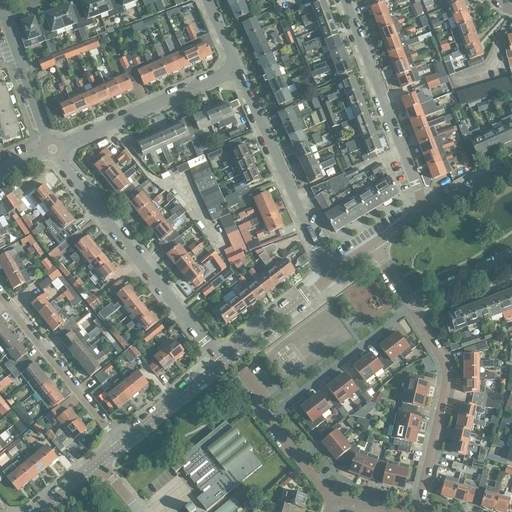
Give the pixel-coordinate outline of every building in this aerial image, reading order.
[(84,12),(79,14),(84,28),(94,24),(92,19),(100,16),(93,0),(85,0),(80,2),(84,12)] [(120,15),(114,0),(109,2),(108,0),(93,0),(100,16),(108,13),(110,18),(120,15)] [(135,3),(133,0),(120,0),(120,1),(115,3),(114,0),(120,15),(125,13),(123,7),(135,3)] [(133,0),(135,3),(141,0),(145,7),(151,5),(155,15),(159,13),(155,3),(153,0),(133,0)] [(223,0),(227,10),(244,3),(242,0),(223,0)] [(311,6),(313,13),(301,18),(303,23),(329,13),(324,1),(311,6)] [(463,2),(449,7),(451,12),(442,16),(444,21),(453,18),(467,12),(465,8),(467,8),(467,6),(466,3),(465,2),(463,2)] [(249,14),(244,3),(227,10),(232,20),(234,20),(235,20),(249,14)] [(375,20),(388,15),(383,4),(371,9),(371,10),(370,10),(372,15),(373,15),(375,20)] [(70,6),(57,10),(64,29),(72,26),(74,32),(84,28),(79,14),(74,16),(70,6)] [(56,32),(64,29),(57,10),(45,15),(48,25),(43,27),(48,41),(58,38),(56,32)] [(457,29),(471,23),(467,12),(453,18),(457,29)] [(264,21),(270,18),(268,13),(262,16),(264,21)] [(320,30),(334,25),(329,13),(303,23),(296,25),(298,30),(317,23),(320,30)] [(388,15),(375,20),(380,32),(392,27),(388,15)] [(38,45),(48,41),(43,27),(38,29),(34,18),(21,23),(28,42),(36,39),(38,45)] [(247,37),(261,31),(255,19),(242,25),(247,37)] [(143,22),(138,24),(141,31),(146,29),(145,28),(143,22)] [(454,42),(475,34),(473,30),(475,29),(476,27),(474,24),(473,23),(471,24),(471,23),(457,29),(450,31),(454,42)] [(392,27),(380,32),(384,43),(416,31),(414,27),(402,31),(399,24),(398,25),(392,27)] [(334,25),(320,30),(322,36),(302,45),(303,45),(299,47),(301,50),(338,36),(334,25)] [(189,35),(192,42),(200,61),(206,58),(206,59),(211,57),(210,56),(212,56),(206,43),(200,45),(198,40),(197,40),(194,32),(191,26),(186,29),(189,35)] [(253,49),(266,43),(261,31),(247,37),(253,49)] [(388,54),(401,50),(407,47),(419,43),(417,38),(406,42),(403,37),(416,32),(416,31),(384,43),(388,54)] [(465,50),(479,45),(475,34),(454,42),(458,52),(465,50)] [(199,61),(200,61),(192,42),(185,45),(182,39),(181,35),(177,37),(178,41),(181,47),(183,53),(189,66),(195,63),(195,64),(200,62),(199,61)] [(329,53),(343,48),(338,36),(301,50),(302,55),(306,53),(306,54),(326,46),(329,53)] [(172,58),(178,71),(184,68),(184,69),(188,67),(188,66),(189,66),(183,53),(177,55),(174,50),(171,44),(169,39),(164,41),(172,58)] [(96,40),(85,44),(89,52),(99,47),(96,40)] [(153,46),(161,63),(166,76),(172,73),(173,74),(177,72),(177,71),(178,71),(172,58),(167,60),(159,43),(153,46)] [(258,60),(271,54),(266,43),(253,49),(258,60)] [(89,52),(85,44),(74,48),(77,56),(89,52)] [(465,50),(458,52),(451,55),(453,60),(467,55),(469,61),(483,55),(479,45),(465,50)] [(407,47),(401,50),(388,54),(393,66),(405,61),(422,55),(420,51),(410,55),(407,47)] [(77,56),(74,48),(62,52),(66,60),(77,56)] [(333,65),(347,60),(343,48),(329,53),(333,65)] [(51,57),(54,65),(66,60),(62,52),(51,57)] [(144,56),(149,68),(155,81),(161,78),(162,79),(166,77),(166,76),(161,63),(154,65),(152,60),(149,54),(144,56)] [(263,72),(276,66),(271,54),(258,60),(263,72)] [(125,58),(133,75),(135,80),(140,78),(144,86),(150,83),(150,84),(155,82),(154,81),(155,81),(149,68),(138,73),(136,67),(140,65),(137,59),(133,61),(130,55),(125,58)] [(54,65),(51,57),(39,62),(43,71),(55,66),(54,65)] [(126,76),(115,81),(121,94),(127,92),(127,93),(132,91),(131,90),(132,89),(127,78),(133,75),(125,58),(119,60),(126,76)] [(466,58),(445,65),(448,74),(469,67),(466,58)] [(291,59),(283,63),(285,67),(293,64),(291,59)] [(347,60),(333,65),(338,77),(352,72),(347,60)] [(405,61),(393,66),(397,77),(426,66),(425,62),(420,64),(414,66),(414,65),(408,67),(405,61)] [(313,67),(315,72),(327,67),(325,63),(313,67)] [(268,83),(281,77),(276,66),(263,72),(268,83)] [(426,67),(426,66),(397,77),(399,83),(398,83),(400,88),(401,87),(402,89),(420,82),(418,75),(423,72),(422,68),(426,67)] [(329,72),(327,67),(315,72),(311,74),(313,79),(329,72)] [(3,144),(23,137),(1,71),(0,70),(0,71),(0,144),(2,144),(3,144)] [(92,78),(91,78),(89,72),(85,74),(88,80),(90,86),(95,84),(92,78)] [(99,75),(101,81),(104,86),(110,99),(116,97),(116,98),(121,96),(120,95),(121,94),(115,81),(108,84),(103,73),(99,75)] [(427,84),(442,78),(441,74),(436,76),(435,75),(425,79),(427,84)] [(273,95),(287,89),(281,77),(268,83),(273,95)] [(442,78),(427,84),(429,90),(439,86),(439,84),(448,81),(446,77),(442,78)] [(502,80),(506,92),(511,90),(508,78),(502,80)] [(340,98),(359,91),(354,79),(341,84),(343,90),(337,92),(337,93),(327,97),(329,102),(340,98)] [(304,88),(306,87),(310,86),(308,80),(302,82),(304,88)] [(496,81),(500,94),(506,92),(502,80),(496,81)] [(491,83),(494,95),(500,94),(496,81),(491,83)] [(76,85),(79,91),(87,109),(93,107),(94,108),(98,106),(98,105),(99,104),(93,91),(86,94),(81,82),(76,85)] [(485,85),(488,97),(494,95),(491,83),(485,85)] [(479,86),(483,99),(488,97),(485,85),(479,86)] [(104,86),(93,91),(99,104),(104,102),(105,103),(109,101),(109,100),(110,99),(104,86)] [(473,88),(477,100),(483,99),(479,86),(473,88)] [(65,89),(70,101),(76,114),(82,112),(83,113),(87,111),(87,110),(87,109),(79,91),(72,93),(70,87),(65,89)] [(468,90),(471,102),(477,100),(473,88),(468,90)] [(287,89),(273,95),(279,106),(292,100),(287,89)] [(462,92),(465,104),(471,102),(468,90),(462,92)] [(344,110),(364,103),(359,91),(340,98),(344,110)] [(296,92),(290,95),(293,101),(299,98),(296,92)] [(465,104),(462,92),(456,93),(460,105),(465,104)] [(406,111),(419,106),(433,101),(431,97),(426,99),(423,93),(415,96),(414,95),(402,100),(402,101),(401,102),(403,106),(404,106),(406,111)] [(316,112),(321,110),(316,97),(311,99),(316,112)] [(75,114),(76,114),(70,101),(64,104),(62,98),(57,101),(65,119),(71,116),(71,118),(76,116),(75,114)] [(411,123),(423,118),(443,110),(442,106),(436,108),(433,101),(419,106),(406,111),(411,123)] [(217,108),(225,127),(231,124),(234,130),(239,128),(228,103),(221,106),(221,105),(217,107),(217,108)] [(327,116),(332,114),(328,103),(322,105),(327,116)] [(364,103),(344,110),(349,122),(368,114),(364,103)] [(205,113),(211,126),(217,124),(219,129),(220,129),(223,135),(227,133),(225,127),(217,108),(210,111),(210,110),(205,112),(206,113),(205,113)] [(283,126),(302,118),(312,114),(309,109),(294,115),(291,109),(278,115),(283,126)] [(320,124),(326,121),(321,110),(316,112),(320,124)] [(426,124),(423,118),(444,110),(443,110),(423,118),(411,123),(415,134),(441,124),(453,120),(451,115),(426,124)] [(200,131),(211,126),(205,113),(199,116),(199,115),(194,117),(195,118),(194,118),(197,127),(192,130),(198,142),(202,152),(208,149),(200,131)] [(332,114),(327,116),(331,128),(337,126),(332,114)] [(359,131),(373,126),(368,114),(349,122),(341,125),(343,130),(350,127),(352,134),(359,131)] [(198,142),(192,130),(192,128),(187,118),(181,120),(183,123),(177,126),(176,125),(172,127),(172,128),(171,128),(177,141),(182,139),(184,145),(191,142),(192,144),(198,142)] [(288,138),(302,132),(307,130),(302,118),(283,126),(288,138)] [(511,123),(503,127),(510,142),(511,141),(511,123)] [(419,145),(432,141),(455,132),(453,127),(436,133),(434,127),(441,124),(415,134),(419,145)] [(373,126),(359,131),(362,138),(345,145),(347,149),(348,149),(377,138),(373,126)] [(510,142),(503,127),(492,132),(499,147),(510,142)] [(182,153),(180,147),(177,141),(171,128),(165,131),(165,130),(160,132),(161,133),(160,133),(166,146),(173,143),(175,149),(178,155),(182,153)] [(228,134),(230,140),(242,135),(239,129),(228,134)] [(293,149),(307,143),(302,132),(288,138),(293,149)] [(424,157),(436,152),(448,147),(447,143),(441,145),(439,138),(455,132),(432,141),(419,145),(424,157)] [(499,147),(492,132),(481,137),(488,152),(499,147)] [(171,158),(166,146),(160,133),(154,136),(154,135),(149,137),(150,138),(149,138),(155,151),(161,149),(166,160),(171,158)] [(230,140),(228,134),(216,139),(219,145),(230,140)] [(488,152),(481,137),(470,142),(477,157),(488,152)] [(160,163),(155,151),(149,138),(143,141),(143,140),(138,142),(139,143),(137,143),(143,157),(150,154),(155,165),(160,163)] [(377,138),(348,149),(350,154),(365,148),(368,155),(382,150),(377,138)] [(205,153),(208,159),(209,161),(231,151),(228,143),(219,147),(205,153)] [(299,161),(312,155),(307,143),(293,149),(299,161)] [(483,164),(511,150),(511,143),(480,159),(483,164)] [(231,166),(250,158),(247,151),(249,150),(247,146),(246,145),(239,148),(240,149),(231,152),(233,157),(227,160),(228,162),(223,165),(225,169),(231,166)] [(428,168),(441,163),(453,159),(451,154),(446,156),(443,150),(449,148),(448,147),(436,152),(424,157),(428,168)] [(102,175),(103,176),(114,167),(108,159),(111,157),(106,150),(98,157),(101,161),(95,166),(99,171),(98,172),(102,176),(102,175)] [(121,155),(126,162),(128,163),(133,159),(125,151),(120,154),(121,155)] [(465,167),(470,164),(466,153),(460,156),(465,167)] [(126,162),(121,155),(116,159),(119,163),(121,166),(126,162)] [(312,155),(299,161),(304,172),(320,165),(318,160),(315,162),(312,155)] [(190,170),(207,163),(204,156),(187,163),(190,170)] [(344,170),(350,168),(346,157),(340,160),(344,170)] [(250,158),(231,166),(234,173),(228,176),(228,177),(218,181),(220,185),(236,177),(241,175),(255,169),(252,163),(253,163),(251,159),(250,159),(250,158)] [(320,165),(304,172),(309,184),(323,178),(320,172),(336,165),(333,159),(330,161),(323,164),(320,165)] [(453,159),(441,163),(428,168),(430,174),(429,174),(431,179),(432,178),(433,180),(445,175),(451,173),(447,162),(453,159)] [(193,176),(210,169),(207,163),(190,171),(193,176)] [(377,174),(379,177),(386,174),(383,170),(384,169),(380,164),(370,170),(374,176),(377,174)] [(122,176),(114,167),(103,176),(107,181),(106,182),(109,185),(110,185),(111,185),(122,176)] [(127,198),(137,190),(132,184),(130,186),(126,181),(135,173),(132,168),(122,176),(111,185),(115,190),(114,191),(117,195),(118,194),(119,195),(122,192),(127,198)] [(210,169),(193,176),(195,182),(212,175),(210,169)] [(255,169),(241,175),(244,182),(239,184),(233,187),(235,192),(241,189),(247,187),(246,187),(260,181),(257,175),(258,174),(256,170),(255,170),(255,169)] [(344,175),(367,214),(399,196),(389,178),(373,188),(364,173),(359,176),(355,169),(344,175)] [(212,175),(195,182),(198,188),(215,181),(212,175)] [(367,214),(344,175),(328,182),(310,189),(315,198),(320,207),(325,216),(335,233),(367,214)] [(139,213),(150,204),(152,202),(142,190),(151,182),(148,180),(137,189),(137,190),(127,198),(131,203),(130,203),(135,208),(134,209),(137,213),(138,212),(139,213)] [(215,181),(198,188),(200,193),(217,186),(220,185),(218,181),(216,183),(215,181)] [(34,210),(42,203),(53,194),(45,185),(34,194),(29,198),(34,204),(31,207),(34,210)] [(0,190),(14,210),(20,206),(11,194),(12,194),(7,186),(0,190)] [(217,186),(200,193),(203,199),(220,192),(217,186)] [(14,210),(0,190),(0,201),(1,201),(9,214),(14,210)] [(220,192),(203,199),(205,205),(222,198),(220,192)] [(227,203),(238,198),(236,193),(225,198),(227,203)] [(49,212),(60,203),(53,194),(42,203),(49,212)] [(259,211),(273,205),(270,199),(271,199),(269,194),(268,195),(267,194),(254,199),(259,211)] [(222,198),(205,205),(208,211),(225,204),(222,198)] [(238,198),(227,203),(230,209),(241,204),(238,198)] [(173,216),(183,209),(176,201),(172,204),(175,207),(170,211),(173,216)] [(53,224),(67,212),(60,203),(49,212),(53,217),(45,224),(48,228),(53,224)] [(157,214),(150,204),(139,213),(142,218),(141,219),(144,223),(145,222),(146,223),(157,214)] [(225,204),(208,211),(210,217),(227,209),(225,204)] [(273,205),(259,211),(262,216),(256,219),(250,222),(241,226),(244,231),(259,225),(264,222),(277,216),(275,210),(276,210),(274,205),(273,206),(273,205)] [(173,233),(169,228),(174,225),(173,223),(186,212),(183,209),(173,216),(165,223),(154,232),(158,237),(157,238),(160,242),(161,241),(162,242),(165,239),(170,244),(165,249),(179,237),(175,231),(173,233)] [(227,209),(210,217),(213,222),(219,219),(220,220),(230,215),(227,209)] [(53,239),(60,246),(66,241),(78,232),(71,224),(74,221),(67,212),(53,224),(60,233),(53,239)] [(165,223),(157,214),(146,223),(150,227),(149,228),(152,232),(153,231),(154,232),(165,223)] [(222,225),(232,220),(230,215),(220,220),(222,225)] [(277,216),(264,222),(267,229),(256,234),(258,239),(283,228),(280,222),(281,221),(279,217),(278,217),(277,216)] [(29,234),(19,220),(16,223),(25,236),(29,234)] [(232,220),(222,225),(225,230),(235,226),(232,220)] [(235,226),(225,230),(227,236),(237,232),(238,234),(235,226)] [(9,249),(22,241),(16,231),(3,239),(9,249)] [(230,242),(240,237),(238,234),(237,232),(227,236),(230,242)] [(75,247),(78,251),(70,258),(74,263),(82,256),(95,245),(93,247),(90,244),(93,242),(88,236),(75,247)] [(179,237),(165,249),(169,254),(168,256),(172,261),(171,261),(174,265),(175,265),(176,266),(187,257),(186,256),(180,249),(185,245),(179,237)] [(240,237),(230,242),(232,247),(242,243),(240,237)] [(60,246),(48,255),(52,260),(60,254),(70,246),(66,241),(60,246)] [(235,253),(241,250),(245,249),(242,243),(232,247),(235,253)] [(192,253),(201,245),(201,244),(197,248),(193,244),(188,249),(192,253)] [(82,256),(89,265),(103,254),(100,256),(98,253),(100,251),(95,245),(82,256)] [(201,245),(192,253),(194,256),(204,248),(201,245)] [(268,258),(272,263),(276,260),(272,255),(278,251),(274,245),(262,249),(264,253),(268,258)] [(30,255),(36,251),(32,247),(27,250),(30,255)] [(0,266),(2,270),(20,260),(15,250),(9,253),(0,257),(0,266)] [(241,250),(235,253),(227,257),(231,264),(245,258),(241,250)] [(183,275),(195,266),(190,260),(193,258),(190,253),(186,256),(187,257),(176,266),(179,270),(178,271),(182,275),(183,274),(183,275)] [(266,276),(275,287),(280,283),(280,284),(284,281),(284,280),(284,279),(276,268),(272,263),(268,258),(264,253),(258,257),(270,272),(266,276)] [(89,265),(93,270),(89,273),(92,277),(96,274),(110,263),(109,263),(107,265),(105,262),(107,260),(103,254),(89,265)] [(302,267),(308,262),(305,254),(297,260),(302,267)] [(45,273),(49,278),(57,271),(47,258),(43,261),(50,269),(45,273)] [(207,261),(204,258),(199,262),(202,266),(207,261)] [(20,260),(2,270),(7,280),(25,271),(22,265),(23,265),(20,260)] [(276,268),(284,279),(289,276),(290,276),(294,273),(293,272),(294,272),(285,260),(276,268)] [(114,269),(110,263),(96,274),(102,281),(97,285),(101,289),(106,285),(104,283),(115,274),(114,274),(112,271),(114,269)] [(77,271),(70,275),(72,280),(85,274),(81,266),(76,268),(77,271)] [(202,275),(195,266),(183,275),(187,280),(186,280),(189,284),(190,283),(191,284),(193,283),(197,288),(203,282),(200,277),(202,275)] [(234,274),(230,270),(221,277),(224,282),(234,274)] [(275,287),(266,276),(260,280),(252,270),(248,273),(252,278),(256,283),(265,294),(270,290),(271,291),(275,288),(274,287),(275,287)] [(13,291),(25,284),(27,287),(32,284),(25,271),(7,280),(13,291)] [(71,288),(57,271),(49,278),(39,286),(42,291),(53,283),(58,279),(63,286),(67,291),(71,288)] [(247,283),(242,277),(239,274),(236,276),(246,291),(255,302),(260,298),(261,299),(265,296),(264,295),(265,294),(256,283),(252,278),(247,283)] [(295,275),(285,282),(289,287),(299,281),(295,275)] [(211,284),(215,289),(224,282),(221,277),(211,284)] [(124,305),(135,296),(132,293),(135,291),(130,285),(125,289),(119,282),(108,291),(114,298),(118,303),(113,307),(111,304),(97,316),(102,322),(106,320),(124,305)] [(215,289),(211,284),(201,292),(205,297),(215,289)] [(75,300),(78,297),(71,288),(67,291),(75,300)] [(76,290),(89,306),(96,301),(98,300),(94,295),(89,298),(87,295),(84,292),(80,288),(76,290)] [(237,298),(246,309),(251,305),(251,306),(255,303),(255,302),(246,291),(237,298)] [(495,297),(501,314),(511,309),(511,307),(506,292),(495,297)] [(36,316),(49,306),(45,300),(48,298),(45,294),(31,305),(34,309),(32,310),(36,316)] [(209,305),(217,298),(215,295),(206,302),(209,305)] [(131,314),(142,305),(135,296),(124,305),(131,314)] [(483,301),(490,318),(501,314),(495,297),(483,301)] [(246,309),(237,298),(227,305),(236,317),(241,313),(242,314),(246,311),(245,310),(246,309)] [(471,306),(478,323),(490,318),(483,301),(471,306)] [(236,317),(227,305),(225,302),(219,307),(221,310),(215,315),(220,321),(222,319),(226,324),(231,320),(232,321),(236,318),(235,317),(236,317)] [(46,323),(57,314),(52,309),(55,307),(52,303),(49,306),(36,316),(36,317),(39,315),(46,323)] [(142,305),(131,314),(135,319),(126,327),(129,331),(138,323),(149,314),(142,305)] [(478,323),(471,306),(460,310),(466,327),(469,333),(475,331),(472,325),(478,323)] [(460,330),(466,327),(460,310),(448,315),(451,322),(446,324),(449,334),(460,330)] [(58,328),(62,333),(75,323),(71,318),(64,324),(60,318),(64,314),(61,311),(57,314),(46,323),(53,332),(58,328)] [(61,342),(68,351),(87,335),(79,325),(85,321),(86,321),(91,317),(91,316),(88,312),(75,323),(62,333),(66,338),(61,342)] [(152,312),(149,314),(138,323),(145,332),(157,323),(154,320),(156,317),(152,312)] [(149,332),(153,337),(164,329),(160,324),(149,332)] [(108,334),(100,325),(97,328),(104,336),(102,338),(108,334)] [(5,327),(0,331),(0,346),(2,345),(13,336),(12,336),(5,327)] [(470,338),(469,333),(468,332),(461,334),(464,340),(470,338)] [(9,354),(20,345),(17,342),(19,340),(15,334),(12,336),(13,336),(2,345),(6,350),(1,354),(4,358),(9,354)] [(115,342),(108,334),(102,338),(109,347),(115,342)] [(389,340),(400,355),(409,348),(411,351),(415,348),(408,338),(403,341),(397,334),(389,340)] [(75,360),(94,345),(94,344),(91,347),(87,342),(90,339),(87,335),(68,351),(75,360)] [(161,345),(164,350),(175,363),(185,355),(174,342),(170,337),(161,345)] [(471,339),(473,345),(480,343),(478,337),(471,339)] [(120,338),(117,340),(124,349),(128,347),(120,338)] [(473,345),(471,339),(462,342),(464,348),(473,345)] [(386,355),(381,358),(389,368),(393,365),(391,362),(400,355),(389,340),(380,347),(386,355)] [(122,352),(115,342),(109,347),(110,347),(112,346),(119,354),(122,352)] [(464,368),(478,368),(493,368),(494,362),(478,361),(478,353),(483,353),(483,350),(488,351),(487,342),(463,350),(465,355),(464,355),(464,368)] [(27,354),(20,345),(9,354),(13,359),(4,366),(11,375),(29,360),(26,355),(27,354)] [(94,345),(75,360),(82,369),(97,356),(93,351),(97,348),(94,345)] [(138,355),(131,347),(127,351),(133,359),(138,355)] [(175,363),(164,350),(154,358),(157,361),(163,369),(165,371),(175,363)] [(123,354),(129,362),(131,363),(135,360),(133,359),(127,351),(123,354)] [(101,369),(96,363),(105,357),(102,353),(97,356),(82,369),(90,378),(101,369)] [(371,354),(362,361),(373,375),(382,369),(384,372),(389,368),(381,358),(377,362),(371,354)] [(33,365),(29,360),(11,375),(16,380),(21,375),(28,384),(42,372),(35,363),(33,365)] [(163,369),(157,361),(149,368),(155,376),(163,369)] [(361,377),(356,380),(365,392),(370,389),(365,382),(373,375),(362,361),(353,368),(361,377)] [(103,370),(106,374),(113,369),(109,365),(103,370)] [(73,371),(78,377),(83,373),(77,367),(73,371)] [(464,381),(483,380),(494,380),(494,374),(483,374),(483,375),(478,375),(478,368),(464,368),(464,381)] [(106,374),(103,370),(95,377),(101,385),(109,378),(106,374)] [(127,380),(138,393),(142,389),(143,391),(145,391),(148,388),(148,386),(147,385),(148,385),(137,372),(132,376),(127,371),(123,375),(127,380)] [(34,393),(49,381),(42,372),(28,384),(32,389),(31,390),(34,393)] [(345,374),(336,381),(349,398),(357,391),(361,396),(365,392),(356,380),(352,384),(345,374)] [(408,380),(405,392),(425,396),(428,384),(420,382),(421,377),(409,374),(408,380)] [(0,391),(10,384),(6,379),(0,383),(0,391)] [(138,393),(127,380),(122,385),(118,380),(114,383),(117,388),(128,401),(138,393)] [(473,393),(472,400),(501,403),(503,403),(503,395),(484,393),(484,387),(483,387),(483,380),(464,381),(464,394),(473,393)] [(43,401),(57,390),(49,381),(34,393),(41,402),(43,401)] [(349,398),(336,381),(327,388),(334,397),(330,401),(338,411),(342,407),(340,404),(349,398)] [(118,409),(128,401),(117,388),(112,392),(109,388),(104,392),(109,397),(104,401),(110,409),(115,405),(118,409)] [(57,390),(43,401),(50,411),(53,408),(64,399),(57,390)] [(402,404),(401,409),(413,412),(415,407),(423,409),(425,396),(405,392),(402,404)] [(318,395),(309,402),(321,416),(330,409),(318,395)] [(462,404),(459,417),(473,420),(474,414),(481,415),(483,414),(485,408),(501,410),(501,403),(472,400),(471,406),(462,404)] [(324,421),(321,416),(309,402),(301,408),(306,416),(302,419),(311,431),(324,421)] [(21,419),(27,414),(19,406),(14,410),(21,419)] [(52,425),(57,421),(65,414),(58,407),(46,417),(52,425)] [(393,426),(397,427),(417,432),(420,419),(412,418),(413,412),(401,409),(399,409),(397,414),(396,414),(393,426)] [(65,431),(78,420),(70,410),(65,414),(57,421),(65,431)] [(27,414),(21,419),(28,428),(34,423),(27,414)] [(473,420),(459,417),(456,429),(470,432),(472,425),(489,428),(490,426),(495,427),(494,429),(496,429),(497,425),(473,420)] [(65,431),(55,439),(52,442),(57,448),(60,451),(73,441),(86,430),(78,420),(65,431)] [(207,511),(262,466),(250,452),(252,451),(234,428),(232,430),(225,422),(170,467),(175,473),(181,468),(203,495),(197,500),(207,511)] [(339,430),(345,439),(356,432),(350,423),(339,430)] [(39,435),(44,432),(37,424),(33,428),(39,435)] [(329,452),(343,440),(337,432),(339,429),(336,425),(326,433),(329,437),(322,443),(329,452)] [(406,442),(414,444),(417,432),(397,427),(393,426),(389,444),(398,446),(405,447),(406,442)] [(453,441),(467,444),(469,437),(481,440),(482,435),(470,432),(456,429),(453,441)] [(52,442),(55,439),(50,432),(46,435),(52,442)] [(0,451),(12,442),(10,438),(4,443),(0,437),(0,451)] [(32,449),(39,443),(34,437),(27,443),(32,449)] [(22,449),(19,445),(21,443),(19,439),(12,445),(15,448),(19,452),(22,449)] [(348,458),(356,447),(353,444),(349,447),(343,440),(329,452),(336,460),(344,454),(348,458)] [(467,444),(453,441),(451,453),(464,456),(467,444)] [(362,453),(367,455),(371,443),(366,442),(362,453)] [(15,448),(12,445),(6,450),(9,453),(15,448)] [(36,455),(47,467),(57,459),(47,446),(36,455)] [(405,447),(398,446),(397,451),(409,454),(411,449),(405,447)] [(359,477),(366,459),(357,456),(360,449),(356,447),(348,458),(354,460),(349,473),(359,477)] [(9,461),(6,457),(3,453),(0,454),(0,465),(2,468),(9,461)] [(379,474),(382,462),(377,460),(378,458),(368,454),(366,459),(359,477),(370,481),(373,472),(379,474)] [(27,463),(37,476),(47,467),(36,455),(27,463)] [(393,487),(399,464),(388,461),(387,463),(382,462),(379,474),(384,475),(382,485),(393,487)] [(473,468),(483,470),(484,463),(474,461),(473,468)] [(37,476),(27,463),(22,467),(17,462),(13,465),(17,471),(28,483),(37,476)] [(459,480),(463,465),(453,463),(450,477),(454,478),(454,479),(459,480)] [(404,489),(408,471),(409,466),(399,464),(393,487),(404,489)] [(28,483),(17,471),(11,475),(9,473),(5,476),(7,478),(18,491),(28,483)] [(487,478),(481,476),(478,487),(484,489),(487,478)] [(457,486),(453,500),(466,503),(472,504),(476,487),(474,484),(464,481),(463,488),(457,486)] [(453,500),(457,486),(444,483),(441,496),(453,500)] [(493,510),(497,497),(501,484),(496,483),(494,489),(486,487),(485,493),(481,507),(493,510)] [(279,502),(277,508),(289,511),(290,505),(304,509),(307,497),(287,492),(284,504),(279,502)] [(497,497),(493,510),(499,511),(506,511),(509,500),(497,497)] [(233,498),(215,511),(233,511),(240,507),(233,498)]
